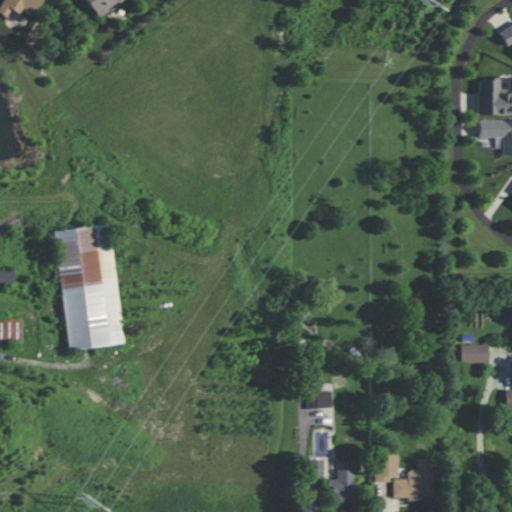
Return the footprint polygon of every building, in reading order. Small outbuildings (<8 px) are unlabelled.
[(0,13),(4,16),(9,8),(19,15),(22,11),(30,16),(39,0),(3,0),(0,5),(0,13)] [(84,0),(98,17),(119,0),(84,0)] [(511,24),(498,32),(506,46),(511,42),(511,24)] [(476,78),(476,114),(511,114),(511,78),(506,79),(506,92),(498,92),(498,78),(476,78)] [(477,138),(500,137),(500,155),(511,154),(511,119),(477,120),(477,138)] [(67,350),(122,344),(109,224),(53,230),(67,350)] [(0,269),(0,286),(14,287),(14,269),(0,269)] [(0,342),(20,343),(21,318),(0,317),(0,342)] [(459,362),(487,362),(487,344),(459,345),(459,362)] [(307,409),(332,407),(330,390),(305,393),(307,409)] [(323,460),(309,460),(309,474),(323,474),(323,460)] [(353,502),(353,469),(336,469),(336,479),(327,479),(328,502),(353,502)]
